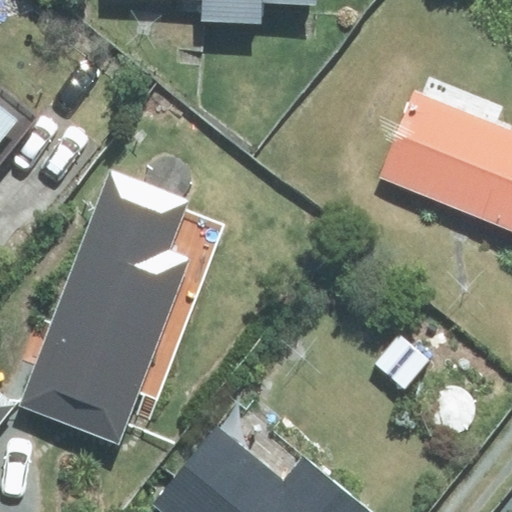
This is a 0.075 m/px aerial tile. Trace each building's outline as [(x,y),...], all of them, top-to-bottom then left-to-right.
[(114,0),(196,4),(195,26),(253,29),(254,7),(307,9),(307,0),(114,0)] [(379,183),(511,236),(511,138),(413,98),(379,183)] [(0,136),(9,125),(0,117),(0,136)] [(103,175),(17,409),(117,447),(183,263),(162,255),(181,204),(103,175)] [(429,355),(393,328),(364,367),(399,394),(429,355)] [(0,402),(0,425),(11,412),(0,402)] [(150,509),(153,511),(359,511),(299,460),(276,488),(214,435),(150,509)]
